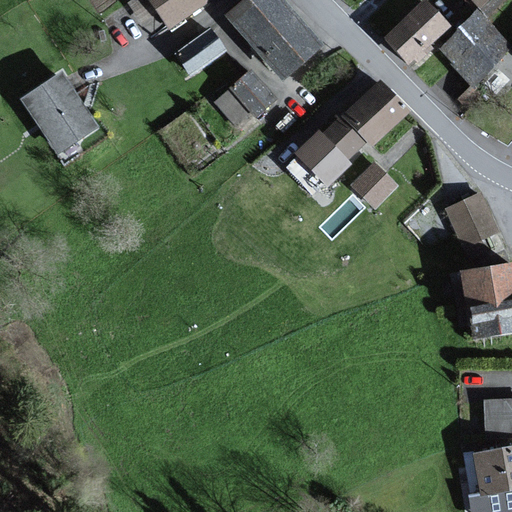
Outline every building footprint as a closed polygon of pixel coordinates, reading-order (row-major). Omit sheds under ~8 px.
[(146,0),(127,0),(146,22),(157,13),(146,0)] [(205,0),(149,0),(168,26),(205,0)] [(320,45),(279,0),(245,0),(228,16),(283,78),(320,45)] [(449,25),(424,1),(386,38),(411,63),(449,25)] [(511,47),(511,45),(477,11),(438,49),(474,85),(511,47)] [(222,51),(209,32),(177,54),(191,73),(222,51)] [(96,127),(58,75),(22,101),(59,153),(96,127)] [(275,105),(249,75),(214,105),(241,135),(275,105)] [(406,111),(379,83),(321,140),(342,162),(368,137),(374,143),(406,111)] [(394,191),(371,167),(349,188),(372,211),(394,191)] [(498,235),(476,196),(443,215),(464,253),(498,235)] [(511,335),(511,268),(511,265),(456,274),(468,343),(511,335)] [(511,439),(511,401),(481,404),(483,441),(511,439)] [(511,511),(511,448),(475,455),(482,496),(470,498),(472,511),(511,511)]
